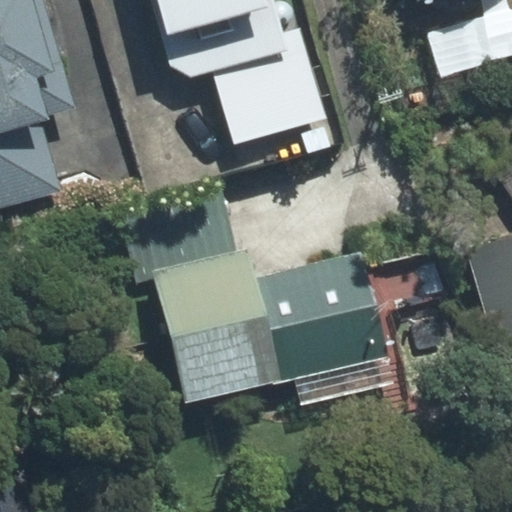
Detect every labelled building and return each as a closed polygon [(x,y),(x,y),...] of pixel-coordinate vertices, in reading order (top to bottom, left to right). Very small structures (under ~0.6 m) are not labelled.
[(37,0),(0,0),(0,197),(48,184),(30,117),(51,112),(38,66),(55,61),(37,0)] [(157,0),(174,59),(195,73),(225,64),(246,137),(325,115),(306,45),(290,49),(275,0),(157,0)] [(511,154),(498,164),(511,184),(511,154)] [(511,238),(475,249),(503,348),(511,345),(511,238)] [(253,264),(159,287),(185,394),(292,368),(299,397),(384,376),(355,257),(257,281),(253,264)] [(37,511),(32,492),(0,500),(0,511),(37,511)]
